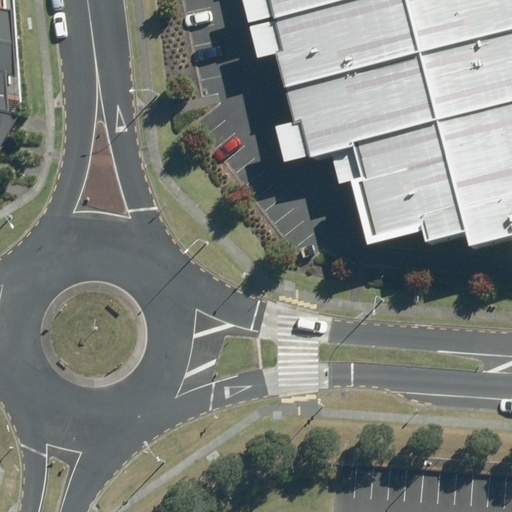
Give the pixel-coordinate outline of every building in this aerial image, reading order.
[(0,0),(0,115),(11,117),(0,0)] [(371,0),(267,0),(268,3),(274,25),(371,0)] [(402,0),(371,0),(274,25),(278,40),(292,93),(418,60),(402,0)] [(511,0),(402,0),(418,60),(511,35),(511,0)] [(511,35),(418,60),(436,130),(511,109),(511,35)] [(418,60),(292,93),(304,138),(310,163),(341,155),(436,130),(418,60)] [(511,109),(436,130),(463,239),(468,258),(511,247),(511,251),(511,109)] [(436,130),(341,155),(345,170),(367,250),(420,236),(423,250),(463,239),(436,130)]
